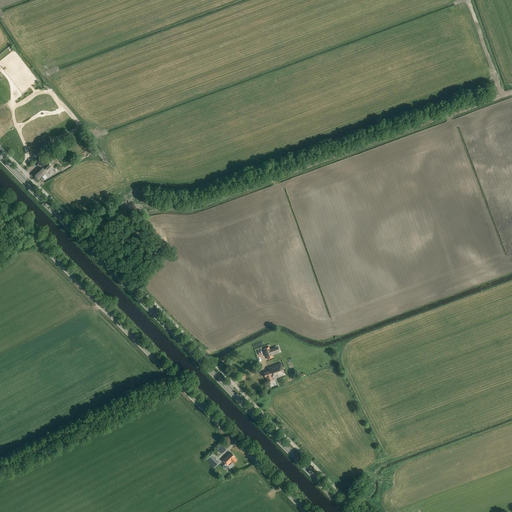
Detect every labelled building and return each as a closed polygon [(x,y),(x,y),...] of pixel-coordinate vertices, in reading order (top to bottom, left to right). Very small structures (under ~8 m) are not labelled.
[(41,167),(46,163),(42,158),(37,163),(41,167)] [(42,168),(35,176),(38,179),(41,176),(42,177),(46,172),(42,168)] [(284,362),(290,377),(295,375),(289,360),(284,362)] [(285,375),(281,364),(268,368),(270,371),(263,373),(265,378),(266,377),(267,382),(272,380),(285,375)] [(234,457),(235,457),(230,452),(222,460),(225,463),(222,466),(225,469),(228,466),(227,466),(231,461),(233,463),(237,460),(234,457)] [(211,463),(214,467),(219,462),(216,458),(211,463)]
